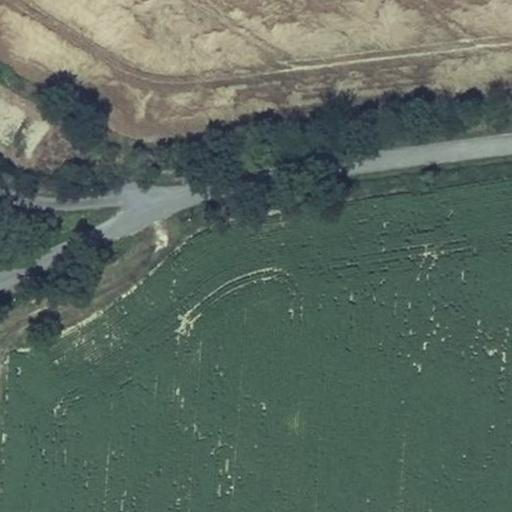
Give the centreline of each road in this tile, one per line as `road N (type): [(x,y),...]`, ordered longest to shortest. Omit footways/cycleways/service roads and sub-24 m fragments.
road 1 (tertiary): [(511,144),(219,185),(0,280)]
road 2 (track): [(0,438),(3,346),(166,252),(152,208)]
road 3 (track): [(0,169),(63,201),(126,196),(152,208)]
